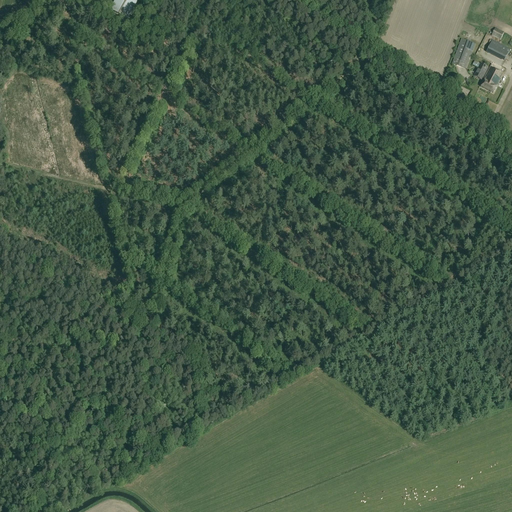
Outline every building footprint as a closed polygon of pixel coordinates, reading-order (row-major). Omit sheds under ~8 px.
[(126,23),(138,0),(115,0),(110,10),(115,13),(114,16),(126,23)] [(495,29),(492,36),(500,40),(504,33),(495,29)] [(461,39),(452,64),(457,66),(455,69),(460,71),(461,68),(466,69),(475,44),(461,39)] [(482,80),(483,80),(485,77),(483,76),(488,68),(480,64),(474,77),(482,81),(482,80)] [(486,78),(485,77),(483,80),(484,81),(481,87),(494,94),(497,87),(503,74),(491,68),(486,78)]
